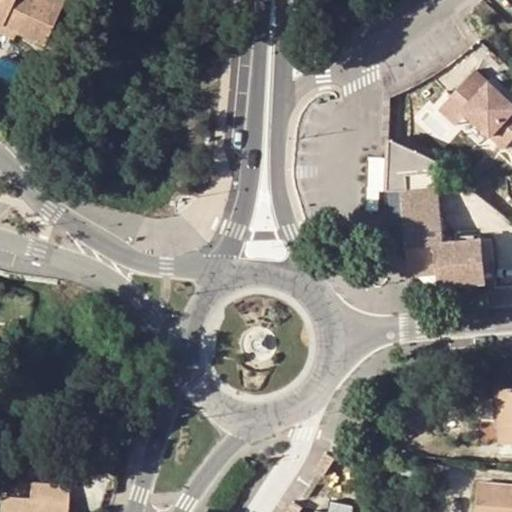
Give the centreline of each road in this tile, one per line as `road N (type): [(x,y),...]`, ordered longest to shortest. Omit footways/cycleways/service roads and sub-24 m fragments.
road 1 (tertiary): [(266,0),(250,177),(222,281)]
road 2 (tertiary): [(222,281),(113,250),(0,157)]
road 3 (tertiary): [(0,238),(112,278),(187,352)]
road 4 (residential): [(335,360),(388,329),(511,322)]
road 5 (tertiary): [(309,287),(281,194),(280,110)]
road 6 (tertiary): [(187,352),(137,511)]
road 7 (unclassified): [(324,64),(444,0)]
